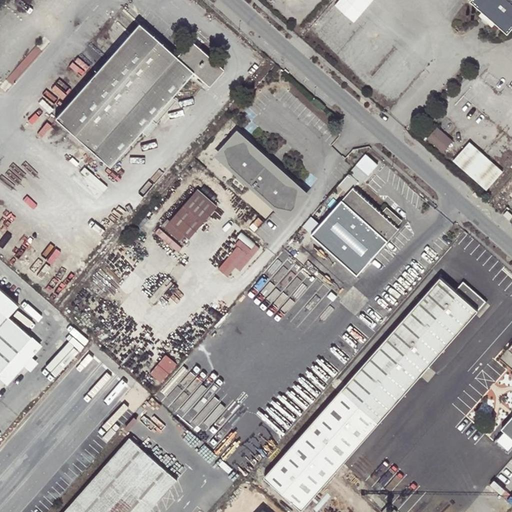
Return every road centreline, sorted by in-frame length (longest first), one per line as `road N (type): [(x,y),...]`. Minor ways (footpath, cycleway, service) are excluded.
road 1 (unknown): [(466,40),(377,131),(350,143),(258,269),(216,300),(180,271)]
road 2 (unknown): [(0,192),(57,216),(97,207),(223,90),(228,55),(161,0)]
road 3 (unclassified): [(511,248),(229,0)]
road 4 (unknown): [(259,471),(432,270),(457,269),(511,308)]
road 5 (unknown): [(350,279),(229,422)]
road 6 (unknown): [(350,279),(378,285),(455,199)]
road 7 (unknown): [(84,0),(0,106)]
